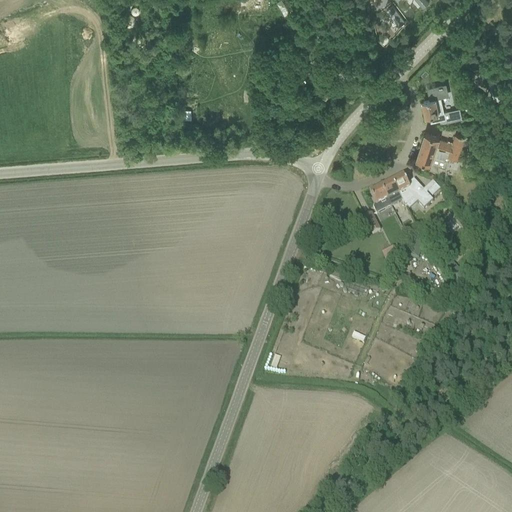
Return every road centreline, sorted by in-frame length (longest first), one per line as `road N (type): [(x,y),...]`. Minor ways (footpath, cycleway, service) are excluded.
road 1 (tertiary): [(195,511),(317,179)]
road 2 (unclassified): [(0,173),(256,154),(321,170)]
road 3 (unclassified): [(317,179),(361,185),(408,147),(414,108),(395,77)]
road 4 (tertiary): [(321,170),(348,124),(395,77)]
